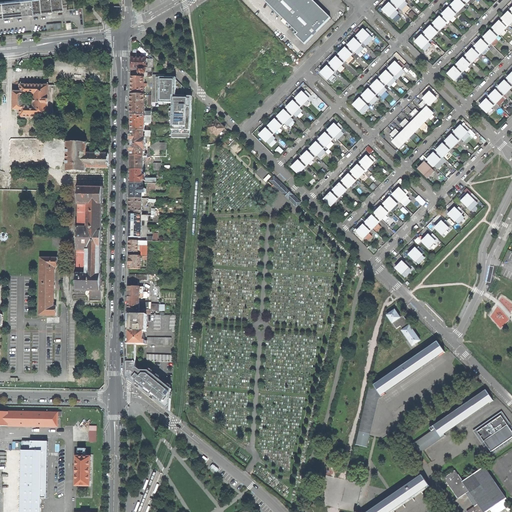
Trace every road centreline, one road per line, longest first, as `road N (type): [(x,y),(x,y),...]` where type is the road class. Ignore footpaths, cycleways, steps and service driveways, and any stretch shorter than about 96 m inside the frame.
road 1 (tertiary): [(115,378),(121,36)]
road 2 (residential): [(282,511),(146,401)]
road 3 (tertiary): [(122,27),(0,46)]
road 4 (tertiary): [(0,52),(121,36)]
